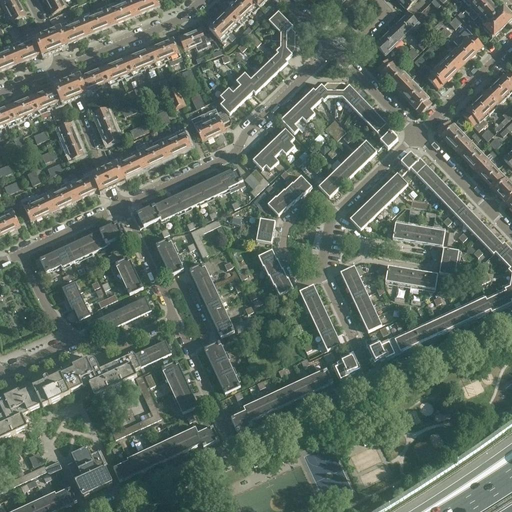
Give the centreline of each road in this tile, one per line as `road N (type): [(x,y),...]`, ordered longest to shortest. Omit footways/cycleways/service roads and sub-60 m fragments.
road 1 (residential): [(122,206),(239,151),(245,130),(334,48)]
road 2 (residential): [(337,214),(317,198),(283,230),(292,278),(302,284),(325,274)]
road 3 (residential): [(235,452),(376,385)]
road 4 (residential): [(62,67),(181,17),(200,0)]
road 5 (residential): [(122,206),(62,67)]
road 6 (residential): [(376,385),(511,317)]
road 7 (residential): [(106,511),(235,452)]
road 8 (residential): [(365,259),(431,264),(427,254),(367,245)]
road 9 (residential): [(420,136),(511,45)]
road 10 (residential): [(376,385),(325,274)]
